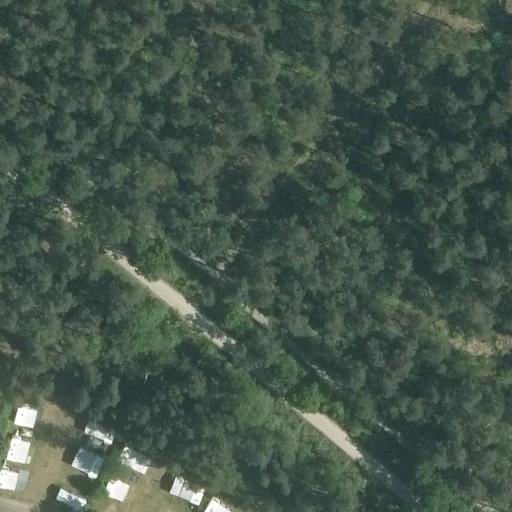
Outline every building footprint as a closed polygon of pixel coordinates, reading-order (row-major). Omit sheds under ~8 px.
[(10,396),(6,412),(24,416),(28,400),(10,396)] [(102,438),(109,416),(88,409),(81,431),(102,438)] [(130,460),(138,442),(122,435),(113,452),(130,460)] [(91,465),(93,445),(82,444),(80,464),(91,465)] [(0,477),(4,479),(9,463),(0,460),(0,477)] [(63,470),(57,485),(75,492),(81,477),(63,470)] [(172,473),(166,490),(184,495),(189,478),(172,473)] [(190,510),(194,511),(225,511),(230,503),(200,489),(190,510)]
